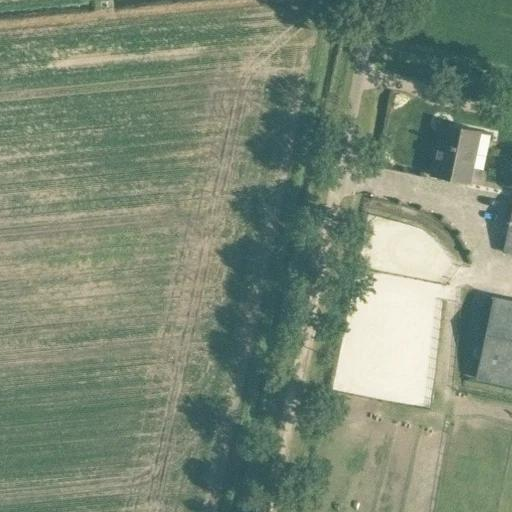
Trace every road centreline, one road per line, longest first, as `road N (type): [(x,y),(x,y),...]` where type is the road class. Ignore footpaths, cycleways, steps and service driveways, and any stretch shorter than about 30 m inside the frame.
road 1 (track): [(341,206),(279,511)]
road 2 (unclassified): [(341,206),(381,0)]
